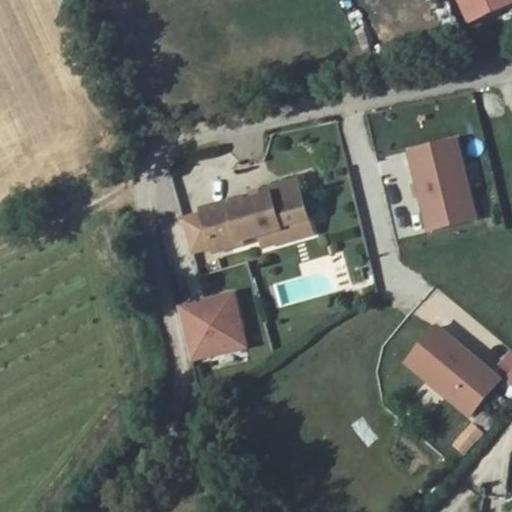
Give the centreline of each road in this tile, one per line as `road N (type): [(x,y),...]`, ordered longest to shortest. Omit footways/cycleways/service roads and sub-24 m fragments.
road 1 (track): [(96,511),(181,395),(142,192),(172,140)]
road 2 (residential): [(348,97),(386,276)]
road 3 (unclassified): [(172,140),(348,97)]
road 4 (unclassified): [(348,97),(511,56)]
